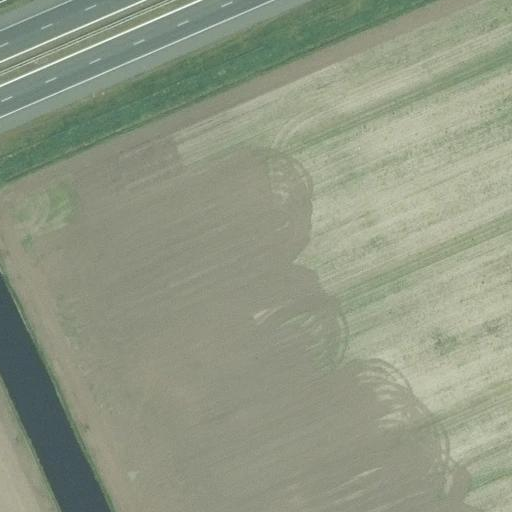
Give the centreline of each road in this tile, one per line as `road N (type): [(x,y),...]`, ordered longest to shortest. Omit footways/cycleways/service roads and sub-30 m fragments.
road 1 (motorway): [(0,104),(243,0)]
road 2 (motorway): [(114,0),(0,49)]
